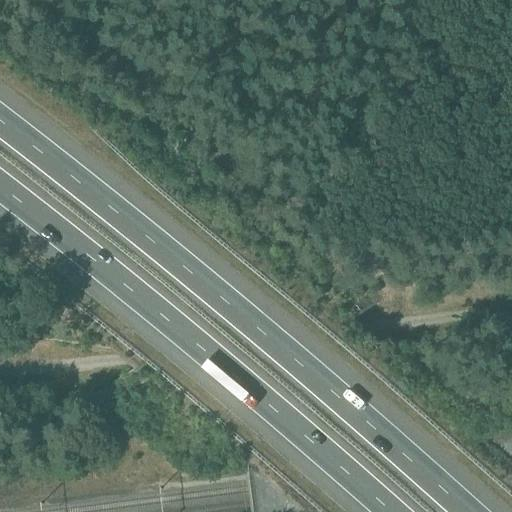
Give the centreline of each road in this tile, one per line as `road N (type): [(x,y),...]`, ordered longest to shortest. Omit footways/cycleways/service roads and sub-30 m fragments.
road 1 (motorway): [(463,511),(0,124)]
road 2 (unclassified): [(511,307),(107,364),(0,370)]
road 3 (motorway): [(0,187),(389,511)]
